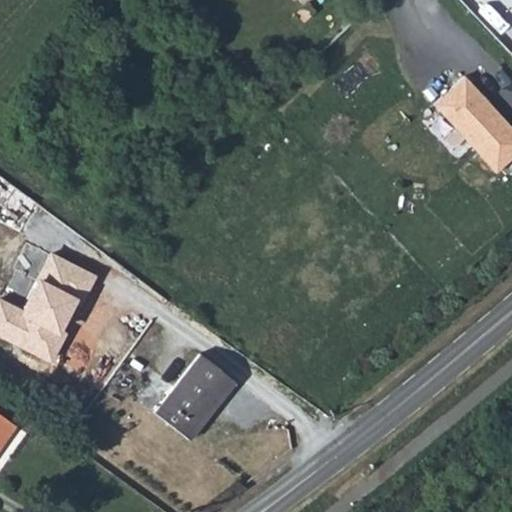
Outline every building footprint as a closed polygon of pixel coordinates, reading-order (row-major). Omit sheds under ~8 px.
[(511,128),(464,77),(433,106),(496,172),(511,157),(511,128)] [(176,304),(146,283),(127,309),(158,330),(176,304)] [(238,382),(203,355),(155,410),(189,438),(238,382)] [(0,446),(12,432),(0,422),(0,446)] [(232,491),(238,496),(247,489),(240,483),(232,491)]
